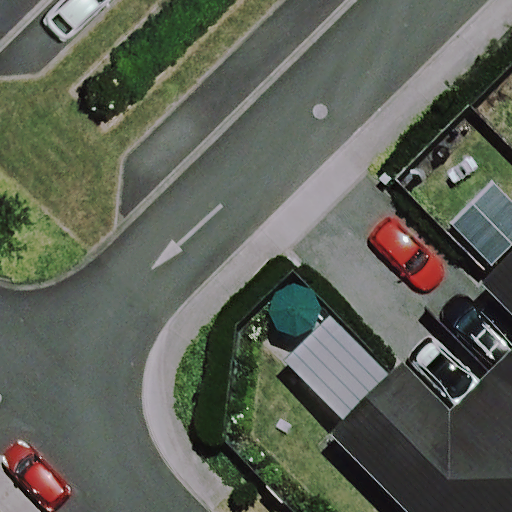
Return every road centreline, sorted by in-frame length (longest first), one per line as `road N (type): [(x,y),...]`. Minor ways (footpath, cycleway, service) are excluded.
road 1 (residential): [(436,0),(19,400)]
road 2 (residential): [(19,400),(131,511)]
